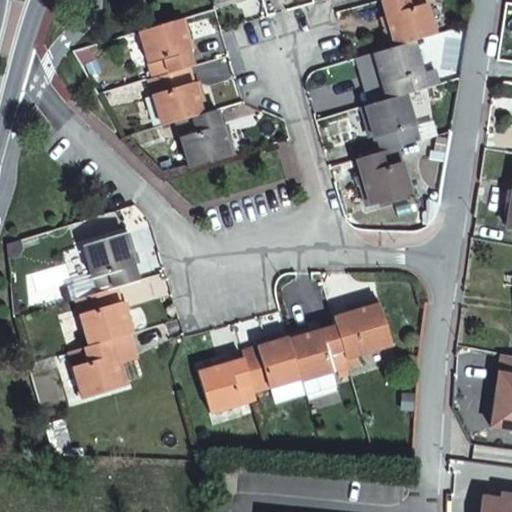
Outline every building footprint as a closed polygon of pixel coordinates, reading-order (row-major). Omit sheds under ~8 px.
[(234,0),(210,0),(213,8),(235,1),(234,0)] [(411,42),(433,35),(422,0),(381,0),(379,1),(387,25),(383,27),(390,48),(411,42)] [(188,41),(182,19),(138,32),(152,79),(186,69),(191,67),(184,42),(188,41)] [(403,94),(424,88),(411,42),(390,48),(367,55),(374,76),(378,76),(385,99),(403,94)] [(147,80),(160,126),(174,122),(203,114),(197,92),(194,93),(186,69),(152,79),(147,80)] [(394,147),(417,141),(403,94),(385,99),(360,107),(365,128),(370,127),(377,152),(394,147)] [(174,122),(188,169),(232,156),(225,135),(222,136),(214,111),(203,114),(174,122)] [(377,152),(355,159),(362,184),(358,185),(365,207),(408,194),(394,147),(377,152)] [(511,180),(508,179),(502,218),(507,218),(505,228),(511,229),(511,180)] [(115,287),(136,281),(129,257),(133,256),(127,234),(84,247),(97,293),(115,287)] [(97,293),(75,299),(89,346),(108,340),(132,333),(126,311),(121,312),(115,287),(97,293)] [(355,311),(331,318),(333,327),(343,358),(355,355),(389,344),(377,301),(355,308),(355,311)] [(297,378),(298,381),(331,371),(345,366),(343,358),(333,327),(309,334),(308,330),(285,336),(297,378)] [(265,344),(239,352),(241,358),(251,392),(267,388),(297,378),(285,336),(284,334),(263,341),(265,344)] [(89,346),(68,352),(81,398),(125,385),(119,364),(115,365),(108,340),(89,346)] [(343,358),(345,366),(345,368),(357,365),(355,355),(343,358)] [(511,357),(499,355),(487,428),(511,431),(511,357)] [(207,413),(253,399),(251,392),(241,358),(217,366),(216,362),(194,368),(207,413)] [(334,379),(348,376),(345,368),(345,366),(331,371),(334,379)] [(271,403),(302,394),(298,381),(297,378),(267,388),(271,403)] [(511,497),(497,495),(497,501),(511,503),(511,497)] [(511,511),(511,503),(497,501),(480,499),(477,511),(511,511)]
